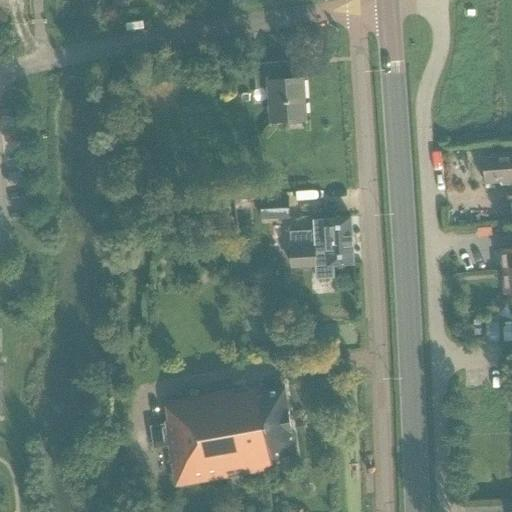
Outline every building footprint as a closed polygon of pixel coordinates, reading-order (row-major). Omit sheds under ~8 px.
[(269,87),(271,123),(306,121),(303,77),(293,78),(292,61),(254,63),(256,88),(269,87)] [(500,180),(501,185),(511,183),(511,153),(507,154),(507,153),(489,155),(490,160),(482,161),(482,164),(481,164),(483,178),(484,178),(484,181),(500,180)] [(216,175),(217,192),(230,191),(229,174),(216,175)] [(275,218),(275,213),(289,212),(288,197),(260,199),(261,219),(275,218)] [(314,231),(290,232),(292,268),(315,266),(316,278),(334,277),(333,265),(354,264),(351,217),(325,219),(313,220),(314,231)] [(511,248),(501,249),(503,271),(511,270),(511,248)] [(511,270),(503,271),(505,293),(511,292),(511,270)] [(270,458),(295,454),(284,389),(260,393),(259,386),(166,403),(169,421),(165,422),(165,424),(150,426),(154,448),(169,446),(175,487),(272,469),(270,458)]
